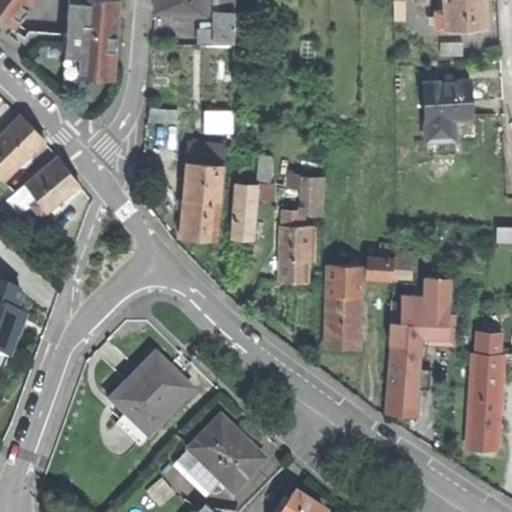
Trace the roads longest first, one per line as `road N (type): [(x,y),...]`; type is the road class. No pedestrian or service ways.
road 1 (residential): [(480,511),(244,344),(159,257)]
road 2 (residential): [(159,257),(69,339),(22,470),(16,511)]
road 3 (residential): [(142,0),(130,117),(88,169)]
